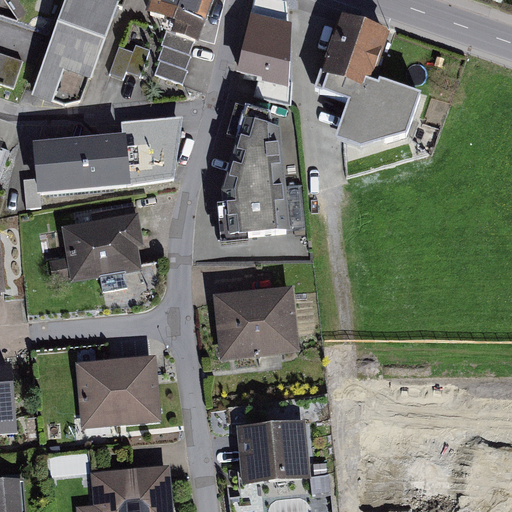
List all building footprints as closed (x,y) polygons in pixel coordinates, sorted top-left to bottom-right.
[(118,11),(86,0),(69,0),(34,105),(54,112),(64,82),(92,91),(118,11)] [(215,0),(151,0),(145,19),(202,39),(215,0)] [(288,9),(256,0),(234,81),(289,93),(292,33),(288,9)] [(389,41),(337,24),(320,77),(372,94),(389,41)] [(150,54),(119,47),(113,74),(144,81),(150,54)] [(26,68),(0,59),(0,88),(17,94),(26,68)] [(281,136),(242,118),(212,212),(220,252),(294,244),(281,136)] [(182,127),(153,128),(153,143),(182,142),(182,127)] [(122,146),(37,153),(41,197),(126,190),(122,146)] [(136,223),(62,233),(69,286),(143,276),(136,223)] [(296,297),(216,305),(223,369),(302,362),(296,297)] [(15,366),(0,367),(0,445),(20,444),(15,366)] [(156,367),(78,374),(83,437),(161,430),(156,367)] [(511,511),(511,402),(364,402),(363,511),(511,511)] [(307,429),(237,435),(242,486),(311,481),(307,429)] [(93,511),(173,511),(170,475),(96,482),(92,491),(93,511)] [(26,511),(24,486),(0,488),(0,511),(26,511)]
